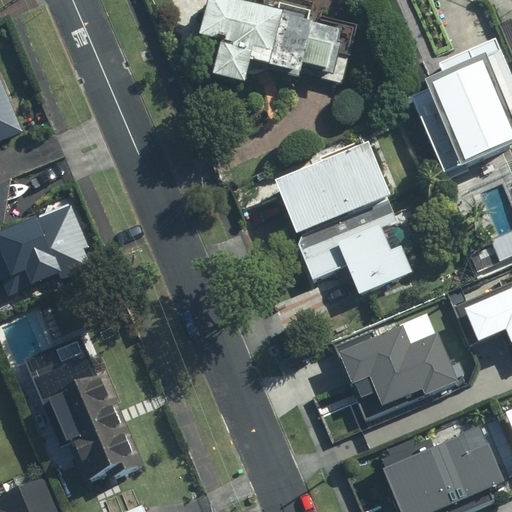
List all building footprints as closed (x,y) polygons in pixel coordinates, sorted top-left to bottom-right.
[(341,47),(337,46),(341,32),(210,0),(200,40),(222,45),(214,80),(246,88),(251,67),(301,79),(303,68),(321,72),(320,75),(333,78),(332,83),(343,85),(348,62),(338,60),(341,47)] [(511,21),(499,28),(511,57),(511,21)] [(511,150),(511,129),(484,65),(430,88),(465,171),(511,150)] [(0,84),(0,146),(34,133),(16,86),(3,92),(0,84)] [(391,196),(372,149),(279,186),(298,234),(391,196)] [(74,208),(0,237),(0,244),(5,256),(0,258),(0,281),(2,281),(8,297),(90,264),(85,251),(91,249),(74,208)] [(316,280),(347,268),(358,297),(411,276),(400,248),(406,245),(392,209),(302,244),(316,280)] [(511,281),(465,300),(481,338),(507,327),(511,338),(511,281)] [(337,343),(367,415),(458,378),(439,334),(415,344),(407,324),(378,336),(375,328),(337,343)] [(99,358),(42,382),(88,492),(146,468),(99,358)] [(490,450),(470,458),(463,440),(433,452),(431,445),(419,450),(415,442),(389,453),(392,460),(383,464),(387,472),(385,473),(401,511),(446,511),(506,488),(490,450)] [(0,511),(61,511),(51,487),(47,489),(44,482),(0,500),(0,511)]
